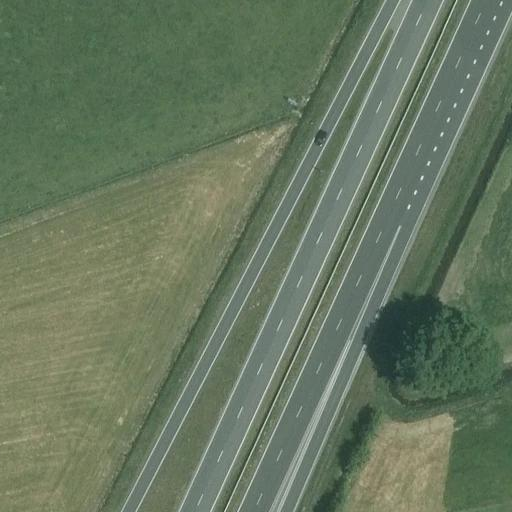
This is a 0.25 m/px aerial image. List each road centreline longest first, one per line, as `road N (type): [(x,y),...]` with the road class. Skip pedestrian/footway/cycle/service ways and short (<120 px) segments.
road 1 (trunk): [(390,0),(126,511)]
road 2 (trunk): [(428,0),(194,511)]
road 3 (trunk): [(254,511),(386,221)]
road 4 (trunk): [(286,511),(386,221)]
road 5 (trunk): [(386,221),(487,0)]
